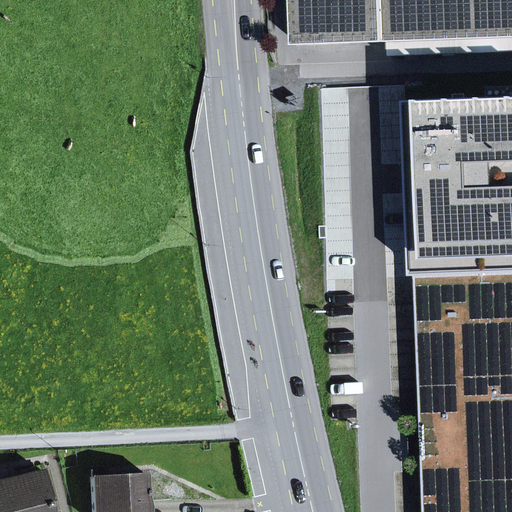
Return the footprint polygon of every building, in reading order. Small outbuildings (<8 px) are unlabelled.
[(511,0),(297,0),(299,45),(511,37),(511,0)] [(511,511),(511,273),(422,276),(428,432),(410,432),(411,457),(429,457),(430,511),(511,511)] [(145,511),(145,494),(147,494),(147,490),(145,491),(144,473),(105,477),(104,470),(91,471),(90,478),(92,511),(145,511)] [(49,511),(39,472),(9,479),(16,511),(49,511)] [(16,511),(9,479),(0,481),(0,511),(16,511)]
